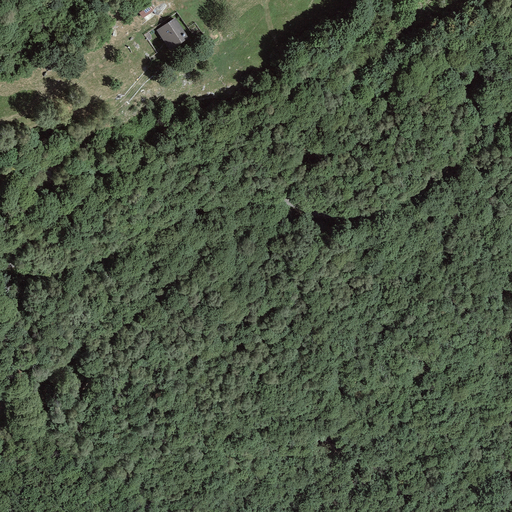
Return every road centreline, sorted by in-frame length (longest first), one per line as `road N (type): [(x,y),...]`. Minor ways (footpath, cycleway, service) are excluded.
road 1 (track): [(511,110),(482,122),(425,183),(367,212),(323,215),(272,197),(229,197),(163,216),(95,254),(0,263)]
road 2 (track): [(0,400),(141,300),(232,223),(305,211)]
road 3 (track): [(156,62),(46,168),(43,179),(96,167),(98,175),(48,222),(0,246)]
